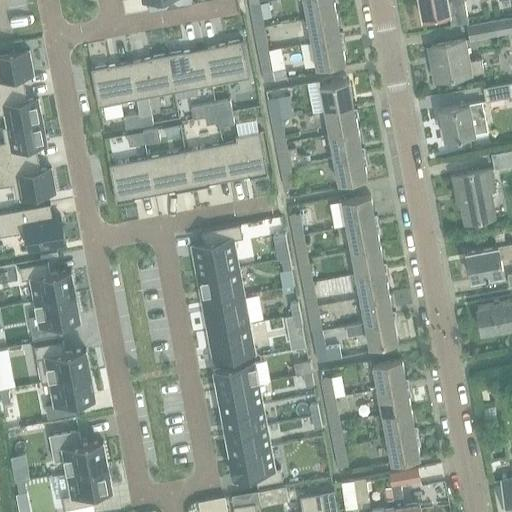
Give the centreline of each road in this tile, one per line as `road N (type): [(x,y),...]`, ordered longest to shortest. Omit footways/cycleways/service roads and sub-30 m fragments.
road 1 (residential): [(477,511),(379,0)]
road 2 (residential): [(171,500),(207,481),(163,227)]
road 3 (residential): [(171,500),(140,490),(95,239)]
road 4 (residential): [(57,39),(95,239)]
road 5 (residential): [(113,29),(235,6)]
